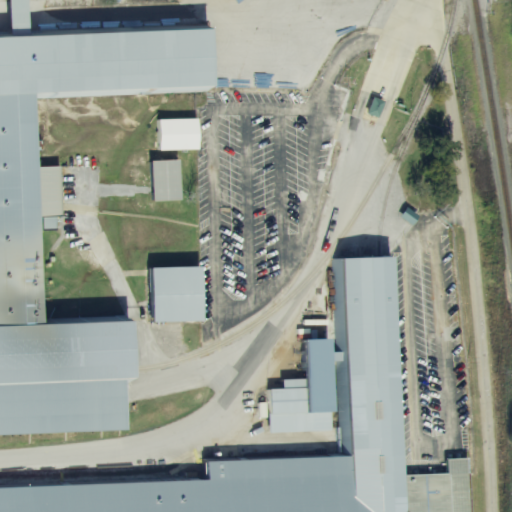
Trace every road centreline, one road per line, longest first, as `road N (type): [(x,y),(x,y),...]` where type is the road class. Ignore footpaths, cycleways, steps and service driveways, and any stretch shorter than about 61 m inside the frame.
road 1 (residential): [(424,0),(329,280),(268,400),(194,445),(0,458)]
road 2 (residential): [(489,511),(471,231),(431,0)]
